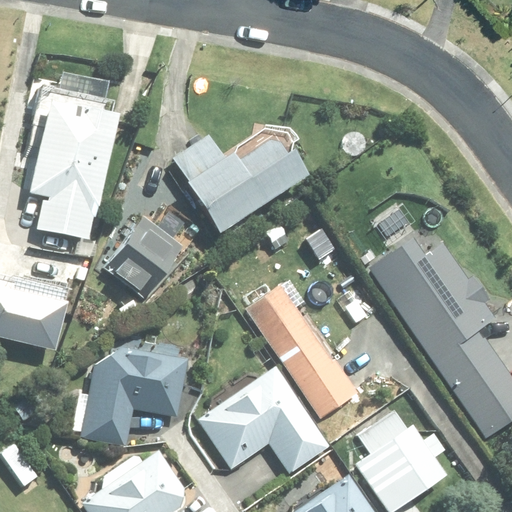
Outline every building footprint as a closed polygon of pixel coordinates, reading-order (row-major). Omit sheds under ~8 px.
[(115,77),(107,77),(108,89),(115,88),(115,77)] [(39,204),(32,235),(85,246),(89,223),(92,223),(112,125),(49,112),(51,101),(35,97),(28,132),(38,134),(24,201),(39,204)] [(229,232),(303,184),(289,162),(283,166),(275,154),(264,151),(233,172),(227,163),(222,167),(205,139),(170,162),(186,188),(182,191),(212,238),(209,240),(217,252),(234,240),(229,232)] [(100,273),(142,304),(179,252),(137,222),(100,273)] [(407,243),(364,272),(481,439),(511,417),(511,385),(474,332),(490,321),(438,246),(419,259),(407,243)] [(81,260),(79,269),(87,269),(89,261),(81,260)] [(278,288),(241,314),(319,422),(355,396),(278,288)] [(0,297),(0,347),(51,359),(61,312),(0,297)] [(66,434),(78,436),(77,442),(123,450),(130,414),(174,421),(184,364),(119,353),(112,356),(108,356),(94,365),(94,370),(91,370),(86,399),(72,396),(66,434)] [(271,373),(195,425),(229,475),(266,449),(287,479),(325,452),(271,373)] [(52,395),(46,404),(58,411),(64,401),(52,395)] [(355,439),(369,459),(353,470),(381,511),(398,511),(442,482),(431,464),(440,458),(428,441),(418,448),(407,431),(404,434),(391,414),(355,439)] [(79,510),(80,511),(178,511),(181,495),(154,456),(79,510)] [(366,511),(344,480),(297,511),(366,511)]
